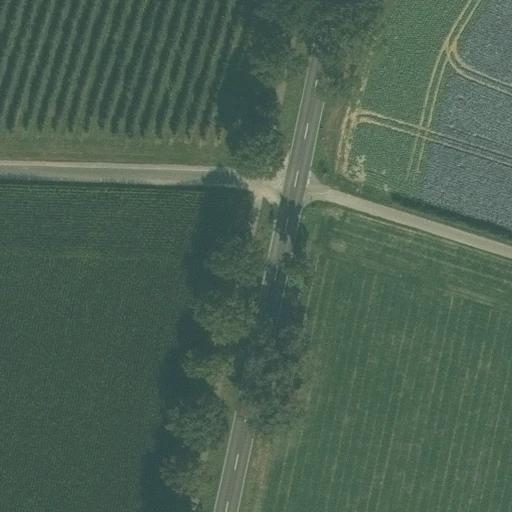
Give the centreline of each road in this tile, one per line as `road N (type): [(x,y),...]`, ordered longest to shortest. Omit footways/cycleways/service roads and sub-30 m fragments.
road 1 (secondary): [(222,511),(291,183)]
road 2 (unclassified): [(0,170),(291,183)]
road 3 (residential): [(291,183),(511,252)]
road 4 (secondary): [(291,183),(331,0)]
